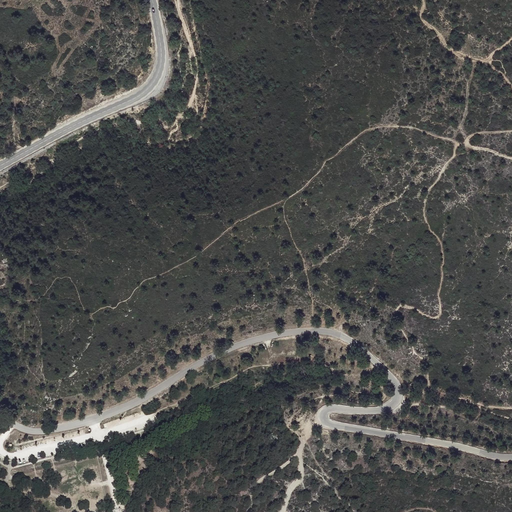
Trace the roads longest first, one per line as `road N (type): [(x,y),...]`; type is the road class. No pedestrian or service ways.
road 1 (tertiary): [(511,454),(326,421),(329,410),(383,410),(399,391),(359,344),(318,329),(237,344),(92,419),(41,431),(0,414)]
road 2 (track): [(177,0),(196,80),(180,117),(168,126),(135,121),(87,134),(0,187)]
road 3 (secondary): [(0,168),(141,94),(155,79),(161,62),(152,0)]
